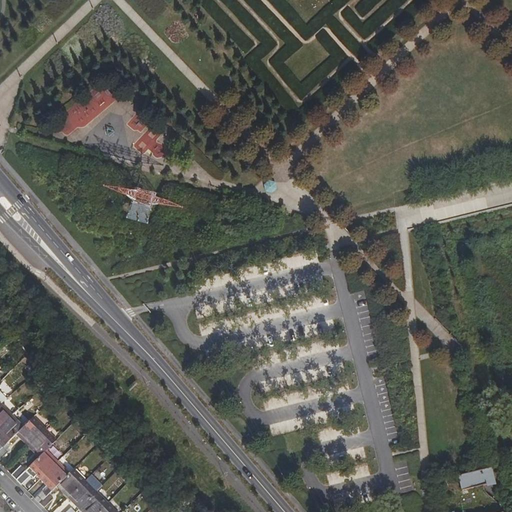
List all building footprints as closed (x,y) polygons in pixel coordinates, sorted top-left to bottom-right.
[(0,428),(12,416),(1,405),(0,405),(0,428)] [(17,435),(24,428),(12,416),(0,428),(0,437),(1,439),(0,440),(0,450),(3,448),(17,435)] [(29,447),(46,430),(34,418),(24,428),(17,435),(29,447)] [(46,451),(52,446),(57,441),(46,430),(29,447),(40,458),(46,451)] [(58,463),(64,457),(52,446),(46,451),(40,458),(26,471),(17,481),(21,485),(34,473),(41,480),(58,463)] [(0,450),(0,460),(8,453),(3,448),(0,450)] [(57,487),(70,475),(58,463),(41,480),(52,491),(57,487)] [(12,475),(17,481),(26,471),(21,466),(12,475)] [(69,498),(86,482),(74,470),(70,475),(57,487),(69,498)] [(86,482),(97,493),(104,487),(92,475),(86,482)] [(80,510),(97,493),(86,482),(69,498),(80,510)] [(40,504),(49,495),(44,489),(34,499),(40,504)] [(82,511),(100,511),(108,505),(97,493),(80,510),(82,511)] [(40,504),(44,509),(54,499),(49,495),(40,504)]
